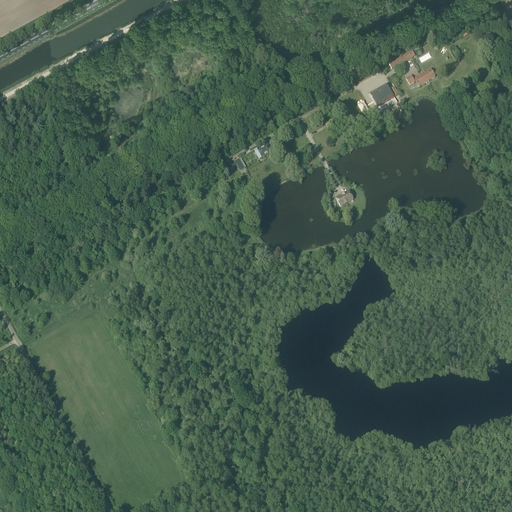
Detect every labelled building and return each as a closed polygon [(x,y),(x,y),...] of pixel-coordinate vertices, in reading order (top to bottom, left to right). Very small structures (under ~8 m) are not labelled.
[(412,52),(410,53),(389,65),(392,70),(413,57),(415,57),(412,52)] [(418,87),(435,77),(431,70),(413,80),(411,77),(406,80),(410,86),(416,82),(418,87)] [(393,97),(389,89),(386,85),(371,94),(378,106),(393,97)] [(255,153),(256,153),(259,160),(271,153),(274,151),(270,144),(267,146),(258,151),(257,149),(254,151),(255,153)] [(246,167),(241,159),(241,158),(234,162),(240,173),(245,169),(244,168),(246,167)] [(349,192),(336,199),(340,207),(353,200),(349,192)]
